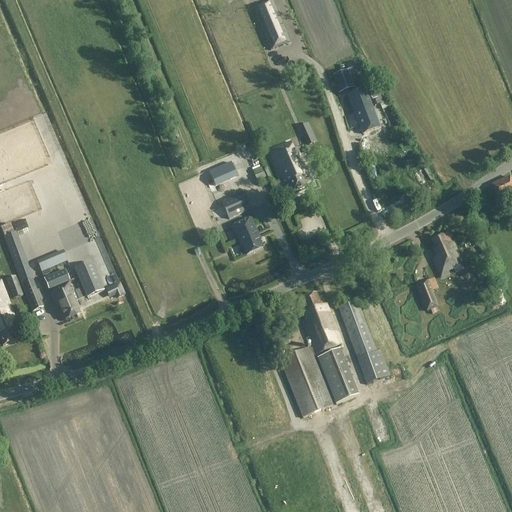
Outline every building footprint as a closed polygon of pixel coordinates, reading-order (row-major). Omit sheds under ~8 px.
[(272,1),(253,10),(270,51),(290,43),(272,1)] [(353,89),(348,72),(334,77),(339,94),(353,89)] [(378,126),(365,92),(349,98),(359,124),(363,133),(378,126)] [(402,136),(396,139),(401,149),(408,146),(402,136)] [(290,143),(289,144),(269,152),(285,189),(289,187),(292,194),(306,188),(302,179),(308,176),(299,154),(296,156),(290,143)] [(210,186),(219,183),(238,176),(234,164),(205,175),(206,179),(207,178),(210,186)] [(493,186),(501,205),(511,200),(511,178),(493,186)] [(251,210),(243,193),(221,203),(229,220),(251,210)] [(251,220),(232,228),(241,248),(242,247),(246,256),(262,249),(258,238),(256,235),(257,234),(251,220)] [(464,270),(453,243),(452,243),(448,234),(432,241),(435,250),(434,251),(436,257),(433,259),(441,279),(449,275),(447,270),(453,268),(455,273),(464,270)] [(36,289),(26,260),(14,264),(24,293),(32,313),(44,308),(36,289)] [(77,270),(75,270),(83,288),(87,298),(88,299),(105,292),(92,263),(77,270)] [(57,303),(59,309),(65,322),(80,315),(75,303),(77,302),(65,274),(45,282),(54,304),(57,303)] [(22,296),(15,277),(6,280),(13,300),(22,296)] [(0,340),(3,347),(17,341),(15,336),(21,334),(1,282),(0,282),(0,340)] [(428,282),(417,286),(427,312),(437,308),(431,293),(432,293),(428,282)] [(505,303),(499,291),(493,294),(499,306),(505,303)] [(342,346),(335,328),(326,305),(321,307),(316,295),(300,301),(308,321),(302,323),(316,357),(342,346)] [(357,302),(338,309),(367,385),(390,377),(380,351),(376,353),(357,302)] [(293,322),(296,332),(302,330),(299,320),(293,322)] [(280,349),(291,344),(286,333),(275,338),(280,349)] [(310,349),(280,361),(303,419),(333,407),(310,349)] [(336,352),(318,359),(336,406),(355,398),(336,352)]
